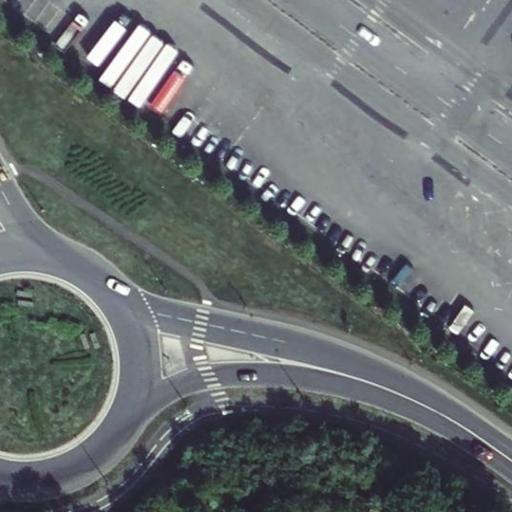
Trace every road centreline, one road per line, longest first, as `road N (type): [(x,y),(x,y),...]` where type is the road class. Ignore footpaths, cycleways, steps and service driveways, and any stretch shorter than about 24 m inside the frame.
road 1 (tertiary): [(464,426),(355,361),(115,294)]
road 2 (tertiary): [(127,422),(199,379),(279,375),(376,392),(464,426)]
road 3 (unclassified): [(327,0),(511,138)]
road 4 (tertiary): [(0,479),(70,473),(103,452),(127,422)]
road 5 (tertiary): [(127,422),(141,366),(134,328),(115,294)]
